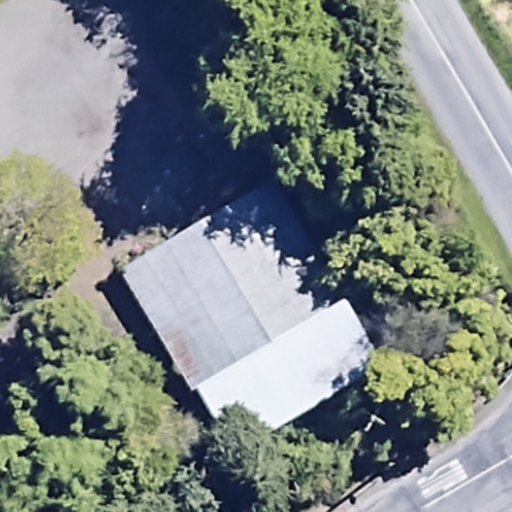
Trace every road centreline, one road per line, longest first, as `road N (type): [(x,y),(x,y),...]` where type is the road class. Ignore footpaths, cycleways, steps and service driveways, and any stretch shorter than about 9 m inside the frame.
road 1 (unclassified): [(511,414),(345,511)]
road 2 (unclassified): [(511,147),(424,0)]
